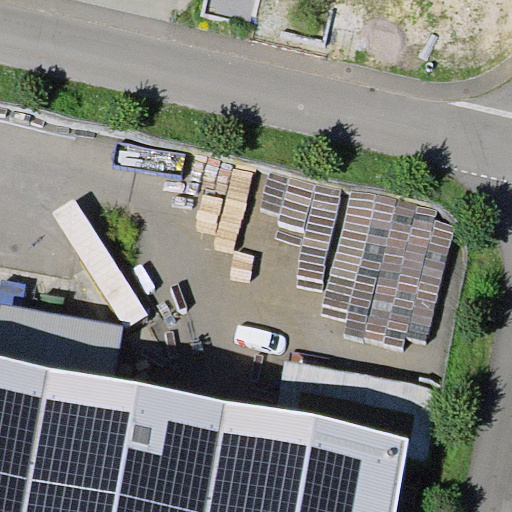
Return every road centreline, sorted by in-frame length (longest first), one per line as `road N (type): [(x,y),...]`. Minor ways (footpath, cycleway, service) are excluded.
road 1 (residential): [(0,36),(511,159)]
road 2 (residential): [(511,343),(477,511)]
